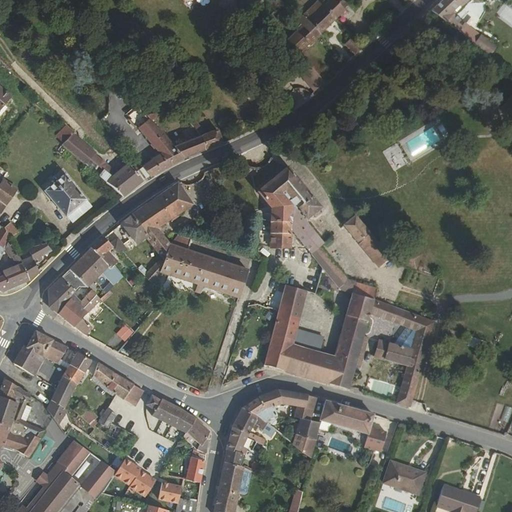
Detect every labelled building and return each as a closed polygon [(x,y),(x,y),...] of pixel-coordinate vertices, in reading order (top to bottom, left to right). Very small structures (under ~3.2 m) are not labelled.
[(319,0),(312,7),(317,12),(323,6),(329,0),(319,0)] [(336,19),(345,10),(336,2),(337,0),(329,0),(323,6),(336,19)] [(442,0),(431,11),(491,55),(497,47),(465,23),(463,27),(459,24),(461,20),(454,15),(456,12),(454,10),(460,5),(462,7),(469,0),(442,0)] [(511,26),(511,10),(501,5),(494,18),(511,26)] [(320,35),(336,19),(323,6),(317,12),(307,22),(320,35)] [(309,45),(320,35),(307,22),(317,12),(312,7),(298,22),(301,25),(291,34),(293,36),(287,41),(298,53),(304,47),(308,44),(309,45)] [(355,55),(363,47),(353,37),(345,45),(355,55)] [(309,63),(314,59),(304,47),(298,53),(296,55),(298,56),(300,56),(301,55),(308,62),(309,63)] [(309,63),(325,83),(329,80),(328,78),(327,74),(314,59),(309,63)] [(308,62),(297,71),(315,92),(325,83),(309,63),(308,62)] [(0,109),(11,97),(0,87),(0,109)] [(488,121),(501,119),(511,128),(511,95),(503,106),(487,108),(488,121)] [(148,119),(155,112),(143,99),(140,102),(136,106),(148,120),(148,119)] [(165,168),(184,158),(175,147),(165,134),(148,119),(148,120),(136,106),(126,114),(130,118),(128,120),(135,128),(137,127),(160,154),(142,167),(143,168),(150,177),(165,168)] [(75,132),(61,119),(58,123),(63,129),(57,136),(64,143),(67,140),(75,132)] [(205,150),(222,143),(217,131),(201,137),(205,150)] [(194,154),(205,150),(201,137),(175,147),(184,158),(194,154)] [(112,177),(67,140),(64,143),(62,145),(85,164),(99,176),(123,197),(136,187),(143,181),(150,177),(143,168),(136,173),(128,164),(112,177)] [(288,167),(258,192),(272,208),(271,221),(292,221),(300,215),(294,207),(296,205),(307,219),(321,207),(288,167)] [(86,200),(65,174),(44,191),(66,217),(67,216),(72,222),(90,206),(85,201),(86,200)] [(0,213),(17,189),(4,180),(0,185),(0,213)] [(182,191),(177,184),(130,217),(145,237),(161,258),(169,245),(157,228),(192,204),(182,191)] [(292,221),(271,221),(270,248),(290,248),(291,230),(311,254),(319,247),(323,243),(300,215),(292,221)] [(355,216),(344,225),(379,268),(389,259),(421,271),(424,264),(418,262),(421,255),(400,247),(397,254),(392,252),(390,257),(355,216)] [(145,237),(130,217),(121,224),(136,244),(145,237)] [(5,229),(9,237),(18,232),(10,223),(4,229),(5,229)] [(5,249),(9,239),(9,237),(5,229),(4,229),(0,236),(0,255),(1,256),(5,249)] [(170,245),(188,251),(192,240),(177,235),(170,245)] [(110,244),(104,238),(91,248),(110,269),(113,265),(117,262),(107,251),(113,247),(110,244)] [(117,238),(110,244),(113,247),(119,254),(122,251),(123,252),(126,249),(117,238)] [(0,292),(2,293),(29,281),(21,261),(18,255),(9,239),(5,249),(10,257),(17,266),(3,271),(4,276),(0,277),(0,292)] [(30,281),(38,272),(35,263),(42,259),(41,257),(51,251),(45,244),(34,247),(28,250),(32,257),(21,261),(29,281),(30,281)] [(170,245),(169,245),(161,258),(148,272),(144,277),(152,283),(160,272),(180,279),(189,251),(188,251),(170,245)] [(377,289),(347,280),(319,247),(311,254),(339,289),(352,295),(352,294),(374,300),(377,289)] [(48,291),(49,307),(58,314),(68,300),(72,295),(79,287),(87,288),(102,272),(111,282),(103,291),(105,292),(121,274),(113,265),(110,269),(91,248),(48,291)] [(208,257),(189,251),(180,279),(197,284),(199,285),(208,257)] [(248,270),(208,257),(199,285),(208,288),(239,298),(248,270)] [(199,285),(197,284),(195,291),(206,294),(208,288),(199,285)] [(285,285),(265,366),(307,378),(314,351),(292,345),(306,291),(285,285)] [(68,300),(58,314),(74,328),(86,336),(92,327),(81,319),(101,300),(91,291),(87,295),(81,302),(72,295),(68,300)] [(314,351),(307,378),(349,390),(355,367),(364,336),(370,313),(374,300),(352,294),(352,295),(335,357),(314,351)] [(434,323),(374,300),(370,313),(417,331),(412,350),(380,341),(375,357),(407,365),(421,369),(434,323)] [(116,335),(125,344),(135,334),(125,325),(116,335)] [(26,347),(26,348),(44,357),(53,340),(35,331),(26,347)] [(369,337),(364,336),(355,367),(360,368),(369,337)] [(471,337),(468,346),(484,351),(487,342),(471,337)] [(67,347),(53,340),(44,357),(57,364),(60,360),(67,347)] [(24,346),(13,364),(34,376),(44,357),(26,348),(26,347),(24,346)] [(77,353),(72,362),(86,371),(93,361),(90,359),(90,360),(77,353)] [(60,360),(57,364),(67,369),(70,365),(60,360)] [(67,369),(63,376),(76,386),(77,386),(86,371),(72,362),(70,365),(67,369)] [(116,375),(98,363),(94,376),(107,389),(116,375)] [(407,365),(396,404),(410,408),(421,369),(407,365)] [(119,376),(116,375),(107,389),(111,392),(116,386),(113,384),(119,376)] [(76,386),(63,376),(47,409),(58,425),(67,411),(65,409),(76,386)] [(113,384),(116,386),(111,392),(123,400),(134,385),(119,376),(113,384)] [(4,379),(0,389),(0,396),(10,400),(11,399),(12,400),(14,399),(20,401),(21,399),(27,402),(30,396),(21,390),(4,379)] [(144,391),(134,385),(124,399),(135,406),(144,391)] [(278,391),(268,395),(272,406),(281,403),(297,406),(304,407),(306,396),(278,391)] [(260,397),(258,398),(263,409),(272,406),(268,395),(260,397)] [(0,396),(0,422),(10,426),(18,404),(10,400),(0,396)] [(152,396),(146,405),(155,410),(152,416),(186,433),(195,419),(177,408),(161,400),(152,396)] [(316,398),(306,396),(304,407),(297,406),(294,417),(300,418),(296,434),(316,440),(317,433),(319,423),(311,420),(316,398)] [(258,399),(242,408),(258,417),(265,422),(267,419),(276,416),(272,406),(263,409),(258,398),(258,399)] [(0,449),(0,450),(1,450),(3,445),(18,450),(17,451),(28,458),(45,431),(31,425),(20,419),(27,402),(21,399),(20,401),(14,399),(12,400),(11,399),(10,400),(18,404),(10,426),(0,422),(0,449)] [(369,428),(373,415),(325,401),(319,421),(368,434),(364,447),(380,452),(386,433),(369,428)] [(92,422),(97,417),(90,410),(80,403),(74,411),(79,415),(88,423),(89,424),(92,422)] [(258,417),(242,408),(232,428),(248,434),(246,438),(256,442),(252,451),(259,454),(255,463),(259,463),(265,449),(262,448),(265,440),(249,433),(252,427),(257,430),(259,428),(262,430),(261,431),(267,434),(271,427),(265,422),(258,417)] [(101,419),(101,423),(109,428),(111,423),(116,415),(107,409),(101,419)] [(507,433),(511,419),(511,414),(506,413),(499,431),(507,433)] [(79,415),(76,419),(84,427),(88,423),(79,415)] [(186,433),(183,437),(191,444),(195,440),(200,445),(197,450),(206,454),(208,440),(206,439),(209,433),(195,419),(186,433)] [(111,423),(109,428),(115,431),(111,437),(116,440),(123,429),(111,423)] [(226,450),(227,450),(243,454),(244,454),(247,448),(252,451),(256,442),(246,438),(248,434),(232,428),(226,450)] [(316,440),(296,434),(293,444),(311,458),(316,440)] [(55,511),(77,485),(96,500),(105,490),(108,485),(116,472),(74,442),(47,476),(50,479),(44,488),(27,510),(23,506),(18,511),(55,511)] [(195,448),(192,457),(205,461),(206,454),(197,450),(195,448)] [(243,454),(227,450),(224,462),(240,466),(242,457),(243,454)] [(191,457),(186,480),(200,483),(205,461),(192,457),(191,457)] [(141,469),(125,459),(116,472),(114,476),(130,486),(129,488),(145,498),(155,481),(140,471),(141,469)] [(240,466),(224,462),(218,490),(214,511),(233,511),(238,495),(244,467),(240,466)] [(418,494),(425,473),(391,462),(384,483),(418,494)] [(247,468),(244,467),(238,495),(244,497),(250,470),(247,468)] [(43,473),(36,482),(44,488),(50,479),(47,476),(43,473)] [(158,500),(178,505),(179,500),(182,487),(162,483),(158,500)] [(475,511),(480,498),(443,486),(437,506),(452,511),(451,511),(475,511)] [(297,511),(303,492),(296,489),(290,511),(297,511)] [(196,511),(197,504),(179,500),(176,511),(196,511)]
